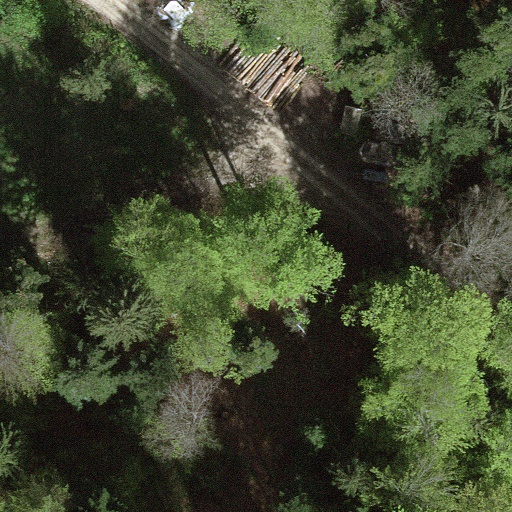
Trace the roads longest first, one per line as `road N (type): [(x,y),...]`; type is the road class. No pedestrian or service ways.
road 1 (track): [(511,348),(421,249),(115,0)]
road 2 (track): [(0,270),(170,210),(234,169),(270,130)]
